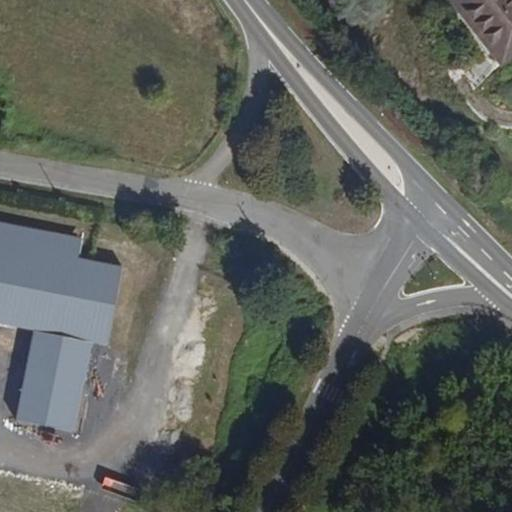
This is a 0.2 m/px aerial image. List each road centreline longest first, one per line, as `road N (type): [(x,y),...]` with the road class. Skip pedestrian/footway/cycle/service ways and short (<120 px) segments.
road 1 (secondary): [(446,203),(248,0)]
road 2 (secondary): [(252,13),(332,127),(424,229)]
road 3 (residential): [(180,195),(282,224),(380,293)]
road 4 (unclassified): [(252,13),(259,63),(249,117),(215,169),(180,195)]
road 5 (tertiary): [(355,343),(264,511)]
road 6 (residential): [(0,164),(180,195)]
road 7 (tertiary): [(355,343),(407,307),(495,295)]
